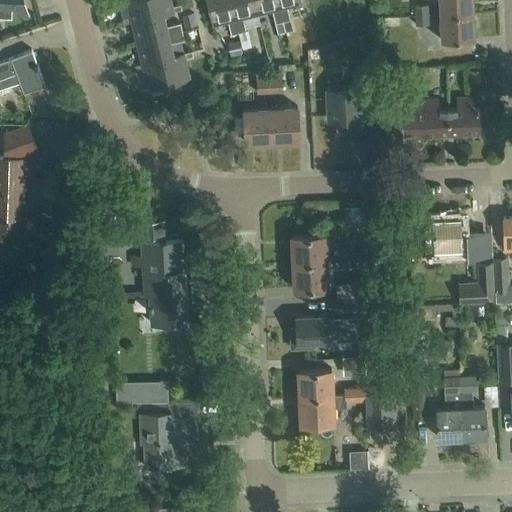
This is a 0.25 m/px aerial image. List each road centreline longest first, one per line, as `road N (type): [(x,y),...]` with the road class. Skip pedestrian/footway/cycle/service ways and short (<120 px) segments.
road 1 (residential): [(69,511),(110,125)]
road 2 (residential): [(257,493),(243,188)]
road 3 (residential): [(243,188),(511,177)]
road 4 (residential): [(243,188),(203,185),(141,161),(110,125)]
road 5 (residential): [(257,493),(409,486)]
road 6 (residential): [(110,125),(75,0)]
